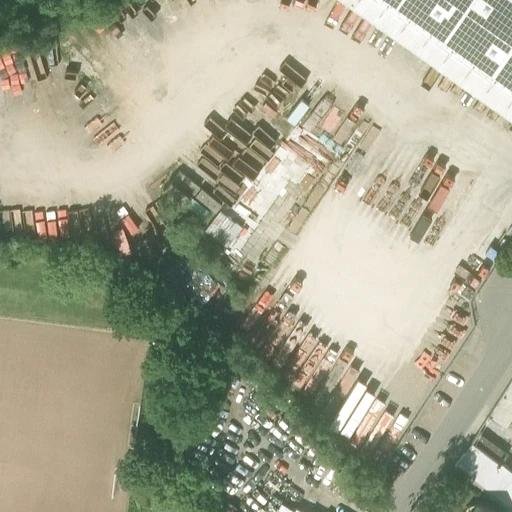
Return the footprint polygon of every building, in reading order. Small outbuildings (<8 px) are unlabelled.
[(511,0),(343,0),(511,116),(511,0)] [(148,190),(102,206),(118,249),(126,246),(133,266),(171,252),(148,190)] [(506,425),(511,416),(511,378),(490,414),(506,425)] [(511,470),(473,441),(455,465),(511,509),(511,470)] [(352,484),(372,507),(382,498),(362,475),(352,484)] [(469,511),(498,511),(479,499),(477,502),(474,501),(472,502),(469,504),(468,508),(468,511),(469,511)]
